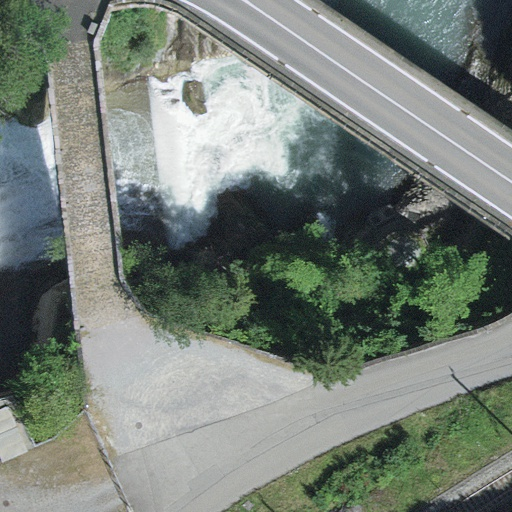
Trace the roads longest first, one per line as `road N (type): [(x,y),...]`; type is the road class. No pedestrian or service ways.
road 1 (residential): [(511,350),(277,457),(193,511)]
road 2 (primary): [(511,181),(244,0)]
